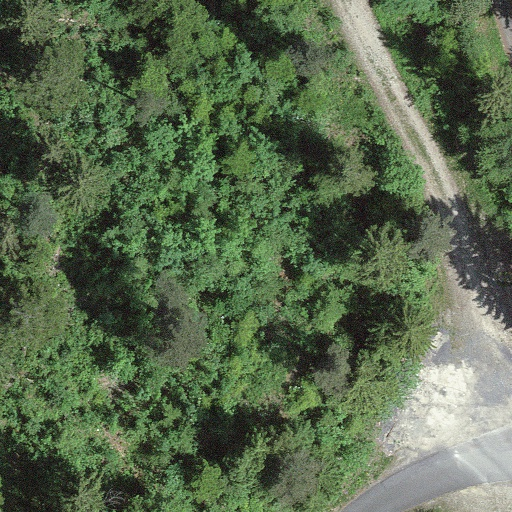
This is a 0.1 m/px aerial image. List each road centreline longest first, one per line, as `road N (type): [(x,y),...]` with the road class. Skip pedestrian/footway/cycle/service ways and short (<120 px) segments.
road 1 (track): [(348,0),(455,225),(477,292),(493,356),(501,511)]
road 2 (track): [(511,464),(406,493),(383,511)]
